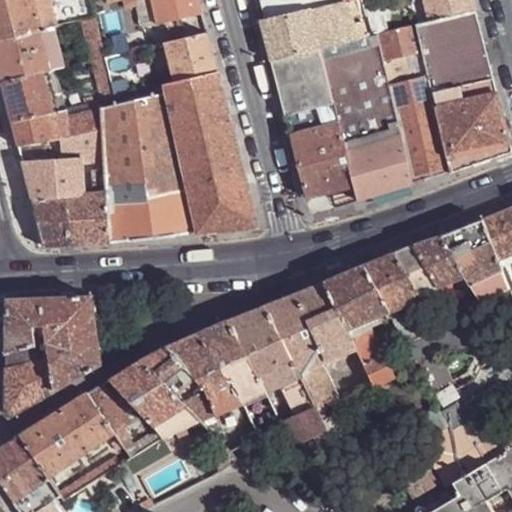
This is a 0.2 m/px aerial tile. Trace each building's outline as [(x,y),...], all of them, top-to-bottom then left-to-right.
[(0,0),(0,39),(55,26),(82,20),(95,18),(90,0),(0,0)] [(153,0),(136,0),(143,27),(158,24),(153,0)] [(153,0),(158,24),(203,13),(199,0),(153,0)] [(334,0),(255,0),(262,22),(322,6),(336,3),(334,0)] [(332,46),(376,35),(367,1),(366,0),(348,0),(336,3),(322,6),(332,46)] [(378,34),(388,32),(380,0),(371,0),(367,1),(376,35),(378,34)] [(431,22),(425,0),(413,0),(421,25),(431,22)] [(425,0),(431,22),(477,11),(473,0),(425,0)] [(320,48),(332,46),(322,6),(262,22),(272,60),(320,48)] [(433,90),(494,78),(477,11),(431,22),(421,25),(418,25),(424,50),(430,76),(433,90)] [(93,61),(106,58),(95,18),(82,20),(93,61)] [(406,54),(424,50),(418,25),(388,32),(378,34),(383,54),(384,59),(389,58),(406,54)] [(0,73),(2,82),(42,73),(55,70),(66,67),(55,26),(0,39),(0,73)] [(176,83),(218,73),(208,33),(166,43),(176,83)] [(326,68),(383,54),(378,34),(376,35),(332,46),(320,48),(326,68)] [(286,114),(334,102),(326,68),(320,48),(272,60),(286,114)] [(114,90),(128,87),(120,54),(106,58),(114,90)] [(384,59),(383,54),(326,68),(334,102),(390,85),(389,81),(385,65),(384,59)] [(384,59),(385,65),(392,63),(396,78),(398,83),(411,80),(406,54),(389,58),(384,59)] [(102,100),(115,97),(114,90),(106,58),(93,61),(100,93),(102,100)] [(389,81),(396,78),(392,63),(385,65),(389,81)] [(55,70),(42,73),(51,112),(65,109),(55,70)] [(12,122),(51,112),(42,73),(2,82),(12,122)] [(234,136),(218,73),(176,83),(166,86),(168,93),(199,233),(257,226),(234,136)] [(413,184),(453,171),(449,155),(437,105),(433,90),(430,76),(411,80),(398,83),(390,85),(401,136),(413,184)] [(437,105),(498,92),(494,78),(433,90),(437,105)] [(115,97),(146,90),(145,82),(128,87),(114,90),(115,97)] [(347,152),(401,136),(390,85),(334,102),(339,123),(347,152)] [(101,108),(148,97),(146,90),(115,97),(102,100),(100,101),(101,108)] [(449,155),(511,142),(498,92),(437,105),(449,155)] [(110,243),(199,233),(168,93),(148,97),(101,108),(102,130),(103,150),(105,162),(105,177),(107,194),(110,243)] [(18,145),(49,140),(61,138),(102,130),(101,108),(100,101),(88,104),(65,109),(51,112),(12,122),(18,145)] [(286,114),(291,134),(339,123),(334,102),(286,114)] [(307,198),(355,183),(347,152),(339,123),(291,134),(293,144),(307,198)] [(62,153),(103,150),(102,130),(61,138),(62,153)] [(359,200),(413,184),(401,136),(347,152),(355,183),(359,200)] [(18,145),(22,161),(51,159),(49,140),(18,145)] [(453,171),(511,151),(511,145),(511,142),(449,155),(453,171)] [(32,199),(66,197),(83,196),(81,163),(82,163),(82,159),(82,157),(51,159),(22,161),(32,199)] [(93,194),(107,194),(105,177),(92,178),(93,194)] [(69,246),(110,243),(107,194),(93,194),(83,196),(66,197),(69,246)] [(45,247),(69,246),(66,197),(32,199),(43,240),(45,247)] [(498,260),(511,254),(511,207),(481,219),(498,260)] [(481,219),(440,235),(464,276),(470,285),(491,275),(502,270),(501,267),(498,260),(481,219)] [(440,235),(414,245),(438,285),(439,286),(464,276),(440,235)] [(414,245),(393,253),(419,294),(438,285),(414,245)] [(393,253),(364,265),(389,311),(420,298),(419,294),(393,253)] [(511,254),(498,260),(501,267),(511,262),(511,254)] [(364,265),(324,280),(347,328),(367,321),(384,314),(389,311),(364,265)] [(491,275),(493,283),(496,289),(507,283),(502,270),(491,275)] [(493,283),(491,275),(470,285),(474,291),(493,283)] [(324,280),(263,306),(299,371),(320,362),(355,346),(347,328),(324,280)] [(439,286),(438,285),(419,294),(420,298),(425,305),(426,307),(445,297),(439,286)] [(485,310),(480,301),(454,313),(459,321),(474,315),(485,310)] [(403,345),(439,329),(437,324),(430,315),(426,307),(425,305),(398,316),(397,313),(391,316),(391,318),(399,337),(403,345)] [(263,306),(227,321),(265,391),(279,384),(300,375),(299,371),(263,306)] [(454,313),(452,309),(440,316),(442,322),(445,321),(448,326),(459,321),(454,313)] [(479,328),(474,315),(459,321),(464,335),(467,333),(479,328)] [(250,397),(265,391),(227,321),(196,334),(240,402),(250,397)] [(367,321),(347,328),(355,346),(363,362),(382,353),(367,321)] [(464,335),(459,321),(448,326),(439,329),(403,345),(411,362),(418,359),(431,389),(448,383),(435,352),(466,338),(464,335)] [(215,413),(240,402),(196,334),(166,347),(192,382),(198,390),(215,413)] [(435,352),(448,383),(453,379),(443,354),(468,343),(466,338),(435,352)] [(174,395),(192,382),(166,347),(139,360),(174,395)] [(382,353),(363,362),(373,384),(374,384),(393,375),(382,353)] [(174,395),(139,360),(117,374),(108,379),(153,425),(184,404),(181,402),(179,399),(174,395)] [(320,362),(299,371),(300,375),(317,406),(319,409),(329,405),(339,400),(320,362)] [(279,384),(294,417),(317,406),(300,375),(279,384)] [(102,383),(86,393),(113,433),(122,427),(129,423),(116,404),(102,383)] [(215,413),(198,390),(187,397),(181,402),(184,404),(199,420),(215,413)] [(265,391),(250,397),(269,432),(284,425),(283,422),(265,391)] [(49,476),(113,433),(86,393),(66,405),(21,434),(49,476)] [(269,432),(250,397),(240,402),(250,420),(252,424),(259,436),(269,432)] [(116,404),(129,423),(136,418),(125,404),(120,400),(116,404)] [(459,401),(442,411),(450,424),(467,415),(459,401)] [(199,420),(184,404),(153,425),(157,429),(165,437),(199,420)] [(329,405),(319,409),(328,427),(328,428),(339,424),(329,405)] [(438,405),(406,425),(417,444),(437,433),(451,425),(450,424),(442,411),(438,405)] [(319,409),(317,406),(294,417),(283,422),(284,425),(294,444),(328,427),(319,409)] [(511,494),(511,407),(476,429),(470,432),(465,426),(441,440),(425,449),(426,450),(435,465),(447,486),(433,495),(440,507),(431,511),(494,511),(488,501),(509,489),(511,494)] [(437,433),(441,440),(465,426),(470,432),(476,429),(467,415),(450,424),(451,425),(437,433)] [(122,427),(113,433),(131,459),(165,437),(157,429),(134,444),(122,427)] [(217,429),(213,433),(221,442),(226,438),(217,429)] [(49,476),(21,434),(0,446),(0,478),(15,500),(49,476)] [(435,465),(426,450),(395,468),(414,498),(439,484),(429,469),(435,465)] [(124,463),(118,456),(72,483),(77,493),(87,487),(99,479),(124,463)] [(37,511),(62,494),(49,476),(15,500),(22,511),(37,511)] [(93,495),(104,487),(99,479),(87,487),(93,495)]
